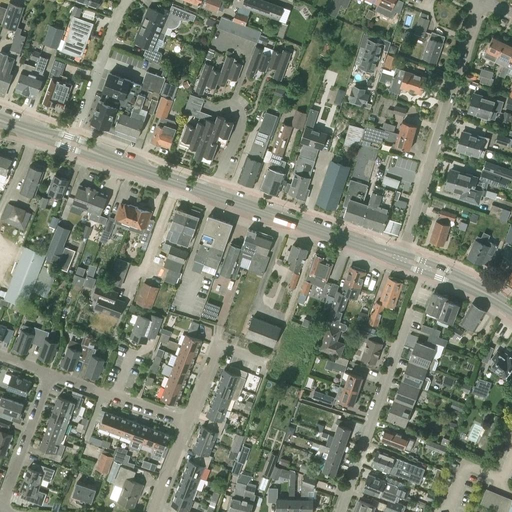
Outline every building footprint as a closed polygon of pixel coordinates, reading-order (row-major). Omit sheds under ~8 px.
[(217,12),(222,0),(186,0),(204,7),(217,12)] [(284,7),(264,0),(233,0),(232,4),(242,7),(242,6),(279,20),(284,7)] [(336,17),(341,5),(343,0),(331,0),(326,13),(336,17)] [(392,10),(396,0),(380,0),(379,4),(392,10)] [(17,30),(25,6),(10,2),(8,8),(7,8),(1,25),(17,30)] [(79,16),(82,8),(75,6),(73,14),(79,16)] [(150,8),(143,25),(161,33),(164,34),(166,28),(168,28),(170,29),(171,29),(173,28),(175,28),(176,27),(178,26),(179,25),(180,23),(181,22),(190,21),(190,20),(194,22),(197,16),(173,6),(171,11),(164,9),(162,13),(150,8)] [(85,9),(83,16),(93,20),(95,13),(85,9)] [(371,19),(375,11),(369,9),(365,17),(371,19)] [(245,25),(248,16),(236,11),(233,20),(245,25)] [(392,28),(398,17),(390,12),(384,24),(392,28)] [(81,58),(93,24),(74,17),(61,51),(81,58)] [(224,30),(228,19),(223,17),(219,27),(224,30)] [(424,37),(430,21),(420,18),(415,34),(424,37)] [(229,32),(234,21),(228,19),(224,30),(229,32)] [(235,34),(239,23),(234,21),(229,32),(235,34)] [(240,36),(244,25),(239,23),(235,34),(240,36)] [(57,49),(64,29),(49,24),(43,44),(57,49)] [(164,34),(161,33),(143,25),(135,43),(148,48),(144,57),(159,63),(162,55),(161,53),(157,52),(164,34)] [(246,38),(250,27),(244,25),(240,36),(246,38)] [(18,59),(20,53),(26,36),(21,35),(23,29),(18,27),(8,55),(0,78),(0,95),(4,97),(13,72),(10,70),(14,58),(18,59)] [(251,40),(255,30),(250,27),(246,38),(251,40)] [(257,42),(261,32),(255,30),(251,40),(257,42)] [(360,46),(355,64),(360,66),(362,66),(361,69),(370,72),(371,69),(373,70),(382,44),(381,44),(382,39),(364,33),(360,46)] [(443,43),(445,37),(433,33),(431,39),(430,39),(423,58),(436,63),(443,43)] [(268,39),(261,37),(259,42),(266,45),(268,39)] [(495,62),(504,42),(493,37),(484,56),(495,62)] [(507,71),(509,68),(509,67),(506,66),(511,53),(511,45),(504,42),(495,62),(503,65),(501,70),(504,72),(505,70),(507,71)] [(329,58),(333,45),(325,43),(320,55),(329,58)] [(266,55),(263,53),(264,50),(257,47),(247,74),(254,77),(258,67),(266,70),(265,72),(266,72),(269,65),(272,56),(267,54),(266,55)] [(211,60),(214,53),(208,50),(205,58),(211,60)] [(283,54),(279,53),(279,52),(274,50),(272,56),(269,65),(278,68),(274,78),(281,80),(291,53),(284,50),(283,54)] [(31,59),(37,61),(40,55),(40,53),(34,51),(31,59)] [(0,78),(8,55),(3,53),(0,60),(0,78)] [(384,65),(395,68),(398,56),(387,53),(384,65)] [(35,67),(26,92),(30,94),(30,93),(37,95),(43,78),(42,78),(49,58),(40,55),(37,61),(35,67)] [(237,64),(234,63),(235,59),(227,56),(221,73),(222,73),(218,84),(225,86),(229,77),(237,80),(236,81),(237,82),(243,65),(238,63),(237,64)] [(55,59),(53,64),(64,68),(66,63),(55,59)] [(26,92),(35,67),(26,64),(23,71),(22,71),(16,88),(23,90),(22,91),(26,92)] [(216,72),(212,71),(214,66),(206,64),(196,91),(204,94),(207,85),(215,88),(215,89),(216,89),(218,84),(222,73),(221,73),(216,71),(216,72)] [(394,77),(424,86),(426,78),(397,69),(396,71),(394,77)] [(492,79),(493,76),(491,75),(492,72),(482,69),(480,75),(482,75),(492,79)] [(52,78),(44,102),(51,105),(52,102),(55,104),(55,105),(64,108),(72,85),(65,83),(67,77),(61,75),(51,71),(49,77),(52,78)] [(115,130),(138,138),(151,104),(156,106),(166,78),(147,71),(142,85),(110,73),(103,91),(108,92),(104,103),(99,101),(92,122),(109,128),(110,127),(115,129),(115,130)] [(421,94),(424,86),(394,77),(389,75),(387,81),(393,82),(390,90),(400,93),(402,88),(421,94)] [(491,85),(493,79),(492,79),(482,75),(480,82),(491,85)] [(166,82),(161,94),(169,97),(173,85),(166,82)] [(351,99),(350,100),(360,103),(361,102),(365,104),(368,95),(363,94),(364,90),(354,87),(353,91),(352,90),(350,99),(351,99)] [(191,95),(189,100),(200,105),(202,99),(191,95)] [(497,112),(499,105),(494,104),(495,101),(474,95),(471,103),(492,109),(492,111),(497,112)] [(158,127),(153,141),(161,144),(161,143),(170,146),(176,129),(175,129),(177,125),(175,121),(166,118),(172,102),(170,101),(164,98),(157,116),(161,117),(159,120),(166,123),(165,126),(164,129),(158,127)] [(189,100),(187,106),(198,110),(200,105),(189,100)] [(495,119),(497,112),(492,111),(492,109),(471,103),(469,111),(495,119)] [(392,117),(393,112),(404,116),(406,108),(396,105),(394,110),(388,108),(386,115),(392,117)] [(198,110),(187,106),(185,112),(196,116),(198,110)] [(303,129),(308,113),(296,109),(291,125),(303,129)] [(304,143),(300,156),(313,160),(318,148),(322,149),(327,134),(312,129),(318,112),(311,109),(305,127),(307,127),(302,142),(304,143)] [(229,122),(225,121),(226,119),(217,116),(215,122),(211,135),(209,140),(217,143),(219,138),(228,141),(234,123),(229,121),(229,122)] [(211,135),(215,122),(205,119),(203,124),(206,125),(203,132),(211,135)] [(197,150),(203,132),(206,125),(203,124),(198,122),(196,128),(193,127),(193,126),(188,124),(182,143),(190,146),(189,147),(197,150)] [(394,133),(396,125),(384,122),(383,126),(380,126),(379,128),(394,133)] [(413,138),(413,136),(414,136),(415,133),(415,132),(416,126),(403,122),(399,134),(413,138)] [(278,169),(279,165),(282,159),(283,155),(282,155),(293,127),(283,124),(276,144),(277,144),(268,168),(269,168),(261,189),(270,192),(278,169)] [(394,133),(379,128),(365,124),(362,137),(370,139),(382,143),(384,137),(397,141),(396,146),(409,150),(413,138),(399,134),(394,133)] [(358,148),(363,129),(350,125),(344,144),(358,148)] [(261,163),(270,135),(258,131),(250,154),(252,155),(251,159),(247,158),(239,181),(254,186),(262,163),(261,163)] [(212,162),(218,144),(217,143),(209,140),(211,135),(203,132),(197,150),(194,157),(202,160),(203,158),(212,162)] [(483,139),(462,132),(460,141),(480,147),(480,148),(485,150),(485,149),(486,149),(489,139),(484,137),(483,139)] [(507,146),(510,138),(498,134),(495,142),(507,146)] [(485,150),(480,148),(480,147),(460,141),(457,149),(479,156),(480,155),(483,157),(485,150),(486,150),(486,149),(485,149),(485,150)] [(361,224),(367,204),(364,203),(368,188),(367,188),(379,150),(361,145),(344,206),(347,207),(344,219),(361,224)] [(0,172),(6,174),(11,159),(1,156),(0,157),(0,172)] [(315,161),(313,160),(300,156),(299,156),(293,173),(296,174),(292,184),(288,183),(286,191),(297,195),(297,196),(309,200),(312,191),(306,189),(310,179),(309,178),(315,161)] [(511,170),(486,161),(483,170),(501,176),(511,179),(511,170)] [(341,189),(348,167),(332,162),(324,183),(317,202),(328,206),(329,205),(336,207),(342,189),(341,189)] [(35,196),(43,171),(29,166),(20,191),(35,196)] [(278,195),(285,174),(281,173),(282,171),(278,169),(270,192),(278,195)] [(466,175),(451,170),(449,178),(470,184),(470,186),(474,187),(476,181),(472,180),(474,175),(466,173),(466,175)] [(501,176),(483,170),(479,179),(497,185),(498,184),(507,188),(510,179),(501,176)] [(61,196),(67,180),(55,175),(51,186),(50,185),(48,192),(49,192),(48,195),(53,196),(54,194),(61,196)] [(400,180),(385,175),(382,184),(397,189),(400,180)] [(474,187),(470,186),(470,184),(449,178),(446,187),(468,194),(468,193),(480,197),(481,194),(486,196),(487,195),(496,197),(498,193),(481,188),(481,189),(474,187)] [(383,231),(393,199),(383,195),(385,187),(375,184),(368,204),(367,204),(361,224),(383,231)] [(87,188),(79,185),(72,204),(70,211),(77,214),(72,226),(81,229),(84,223),(86,217),(81,214),(83,209),(88,210),(96,190),(88,187),(87,188)] [(100,215),(107,196),(103,195),(103,194),(96,191),(96,190),(88,210),(91,212),(89,218),(97,221),(100,215)] [(45,208),(49,198),(42,195),(38,205),(45,208)] [(128,205),(123,203),(122,203),(116,218),(116,220),(109,217),(105,230),(111,232),(115,222),(129,227),(130,223),(136,206),(130,204),(128,205)] [(23,230),(30,213),(8,204),(1,220),(23,230)] [(500,218),(503,208),(492,204),(489,214),(500,218)] [(144,230),(145,228),(151,212),(136,206),(130,223),(129,227),(142,233),(140,240),(148,242),(151,233),(144,230)] [(177,241),(187,213),(177,209),(170,228),(174,229),(171,239),(177,241)] [(198,216),(199,211),(192,209),(190,213),(187,213),(177,241),(188,245),(191,236),(192,236),(198,216)] [(454,221),(456,214),(441,210),(439,216),(437,222),(436,221),(430,241),(431,241),(431,243),(435,244),(437,243),(443,245),(449,225),(448,225),(450,219),(454,221)] [(511,214),(506,212),(503,220),(508,222),(511,214)] [(472,213),(470,221),(476,222),(478,215),(472,213)] [(56,228),(59,218),(53,216),(50,226),(56,228)] [(217,268),(220,260),(227,240),(233,225),(208,216),(199,242),(201,243),(192,270),(201,273),(204,263),(206,264),(217,268)] [(84,237),(89,225),(84,223),(81,229),(79,235),(84,237)] [(58,267),(66,247),(63,246),(70,230),(59,225),(45,262),(58,267)] [(254,251),(257,242),(253,240),(256,231),(248,229),(242,247),(231,243),(220,273),(236,279),(244,256),(251,259),(254,251)] [(263,275),(269,257),(266,256),(273,237),(256,231),(253,240),(257,242),(254,251),(255,251),(249,270),(263,275)] [(497,245),(487,240),(489,235),(484,233),(481,238),(478,236),(468,257),(482,263),(488,251),(493,254),(497,245)] [(303,264),(308,250),(292,245),(290,251),(287,250),(285,257),(291,260),(289,267),(295,269),(288,287),(294,289),(300,273),(299,271),(302,263),(303,264)] [(170,251),(164,266),(169,268),(179,272),(183,263),(184,263),(188,252),(171,246),(170,251)] [(24,305),(44,255),(25,247),(5,298),(24,305)] [(68,271),(75,250),(66,247),(58,267),(68,271)] [(306,280),(312,282),(324,286),(332,263),(331,263),(332,260),(331,258),(328,257),(327,258),(326,261),(322,260),(323,256),(316,253),(306,280)] [(113,273),(125,277),(130,263),(118,258),(113,273)] [(46,297),(56,271),(42,266),(39,274),(32,293),(46,297)] [(78,266),(75,274),(83,276),(86,268),(78,266)] [(359,289),(365,272),(350,267),(344,284),(345,284),(342,293),(337,291),(335,297),(328,319),(333,320),(339,323),(339,322),(348,295),(356,298),(359,289)] [(181,278),(183,273),(169,269),(165,281),(177,285),(179,278),(181,278)] [(82,287),(86,277),(83,276),(75,274),(75,273),(71,283),(82,287)] [(97,279),(88,276),(84,285),(93,289),(97,279)] [(307,294),(312,282),(306,280),(305,279),(301,292),(307,294)] [(394,308),(402,284),(388,279),(380,304),(376,302),(369,323),(377,326),(384,306),(387,308),(388,306),(394,308)] [(378,289),(380,281),(371,279),(369,287),(378,289)] [(151,309),(159,287),(144,282),(136,303),(151,309)] [(335,297),(337,291),(339,285),(332,283),(328,295),(335,297)] [(119,317),(124,301),(116,298),(118,292),(98,284),(93,297),(99,299),(96,308),(119,317)] [(214,292),(223,293),(224,286),(215,284),(214,292)] [(301,292),(298,302),(304,304),(307,294),(301,292)] [(444,309),(447,300),(448,297),(435,293),(432,301),(430,300),(426,311),(438,315),(441,308),(444,309)] [(455,316),(459,304),(447,300),(444,309),(441,308),(438,315),(437,317),(450,322),(453,315),(455,316)] [(475,330),(484,315),(486,312),(472,304),(461,322),(475,330)] [(365,321),(367,313),(360,311),(357,319),(365,321)] [(156,338),(163,319),(150,314),(149,319),(139,315),(131,338),(146,343),(149,335),(156,338)] [(273,346),(280,327),(253,318),(246,336),(273,346)] [(339,323),(333,320),(331,326),(328,325),(320,350),(338,356),(335,363),(346,367),(349,360),(340,357),(345,344),(337,341),(341,330),(344,331),(346,330),(347,326),(346,324),(339,322),(339,323)] [(182,345),(198,351),(202,340),(194,337),(199,324),(192,321),(187,334),(186,334),(182,345)] [(34,328),(24,324),(22,329),(17,342),(16,341),(13,349),(19,351),(19,350),(27,353),(32,340),(37,342),(42,329),(35,326),(34,328)] [(438,337),(440,331),(423,325),(420,331),(430,334),(438,337)] [(459,337),(462,331),(454,326),(449,335),(455,339),(457,336),(459,337)] [(55,354),(57,348),(56,348),(58,342),(47,339),(50,332),(42,329),(37,342),(43,344),(38,357),(42,358),(41,360),(47,362),(48,360),(51,361),(53,354),(55,354)] [(375,364),(382,344),(374,341),(376,335),(363,330),(359,340),(367,343),(361,359),(375,364)] [(445,346),(447,340),(438,337),(430,334),(428,340),(445,346)] [(89,346),(92,338),(86,336),(83,344),(82,343),(80,350),(69,346),(64,359),(63,358),(60,366),(66,369),(66,367),(74,370),(79,357),(85,360),(90,346),(89,346)] [(435,370),(438,362),(437,358),(432,356),(435,349),(416,341),(409,361),(427,368),(435,370)] [(194,362),(198,351),(182,345),(178,356),(194,362)] [(102,372),(105,366),(103,366),(105,360),(95,356),(97,349),(90,346),(85,360),(90,362),(86,374),(89,375),(88,377),(94,379),(95,378),(98,379),(101,372),(102,372)] [(108,373),(116,377),(126,353),(118,350),(108,373)] [(506,357),(497,352),(492,359),(495,361),(490,367),(504,377),(505,377),(509,380),(511,375),(511,372),(510,371),(511,367),(511,358),(507,355),(506,357)] [(189,372),(194,362),(178,356),(174,366),(189,372)] [(427,389),(431,381),(429,377),(424,375),(427,368),(409,361),(401,381),(420,388),(420,386),(427,389)] [(345,372),(346,367),(335,363),(333,368),(345,372)] [(185,383),(189,372),(174,366),(170,377),(185,383)] [(241,389),(248,372),(234,367),(232,373),(224,370),(219,381),(241,389)] [(357,391),(362,378),(349,373),(346,381),(342,380),(340,385),(357,391)] [(12,376),(6,374),(4,381),(9,383),(7,388),(27,395),(32,381),(12,374),(12,376)] [(455,379),(446,376),(443,383),(452,386),(455,379)] [(181,394),(185,383),(170,377),(165,387),(181,394)] [(236,401),(241,389),(219,381),(215,392),(231,398),(236,401)] [(412,406),(420,388),(401,381),(394,400),(412,406)] [(491,383),(485,381),(484,383),(478,381),(476,387),(474,386),(472,393),(479,395),(480,394),(486,396),(488,390),(489,390),(491,383)] [(471,386),(464,383),(461,390),(468,393),(471,386)] [(353,404),(357,391),(340,385),(338,391),(342,393),(340,400),(353,404)] [(177,405),(181,394),(165,387),(161,398),(177,405)] [(59,396),(56,405),(72,412),(77,413),(83,398),(64,392),(62,397),(59,396)] [(226,410),(231,398),(215,392),(211,403),(226,410)] [(333,404),(335,397),(319,392),(317,399),(323,400),(321,406),(327,408),(329,403),(333,404)] [(19,416),(23,404),(1,396),(0,399),(0,415),(12,420),(14,414),(19,416)] [(405,426),(412,406),(394,400),(386,419),(405,426)] [(223,428),(225,422),(227,418),(226,416),(224,416),(226,410),(211,403),(206,415),(214,418),(211,423),(223,428)] [(68,423),(72,412),(56,405),(51,416),(68,423)] [(110,431),(116,415),(106,411),(100,427),(110,431)] [(121,435),(127,419),(116,415),(110,431),(121,435)] [(64,433),(68,423),(51,416),(48,427),(64,433)] [(0,423),(9,427),(11,421),(0,417),(0,423)] [(132,439),(138,423),(127,419),(121,435),(131,439),(132,439)] [(347,440),(351,428),(341,425),(343,420),(338,419),(336,424),(338,425),(335,436),(347,440)] [(143,443),(148,427),(138,423),(132,439),(131,439),(129,445),(140,449),(142,443),(143,443)] [(219,437),(223,428),(211,423),(209,429),(202,426),(197,437),(213,444),(216,436),(219,437)] [(317,424),(315,429),(317,430),(322,432),(324,426),(317,424)] [(289,426),(286,432),(288,433),(290,434),(293,435),(295,428),(289,426)] [(61,443),(64,433),(48,427),(44,437),(61,443)] [(153,447),(159,431),(148,427),(143,443),(153,447)] [(410,451),(414,440),(402,435),(385,429),(381,441),(397,447),(397,446),(410,451)] [(0,454),(4,456),(12,435),(0,430),(0,454)] [(328,438),(329,434),(322,432),(317,430),(322,432),(320,436),(328,438)] [(162,457),(170,435),(159,431),(153,447),(151,452),(162,457)] [(238,452),(244,436),(236,433),(230,449),(238,452)] [(343,452),(347,440),(335,436),(331,447),(343,452)] [(60,461),(65,445),(61,443),(44,437),(40,447),(46,449),(44,455),(60,461)] [(210,462),(212,456),(209,455),(213,444),(197,437),(193,449),(200,452),(198,457),(210,462)] [(443,437),(441,443),(449,447),(451,440),(443,437)] [(447,455),(450,447),(428,439),(425,447),(447,455)] [(313,441),(312,447),(318,450),(320,444),(313,441)] [(339,463),(343,452),(331,447),(320,444),(318,450),(323,451),(321,457),(327,459),(339,463)] [(244,463),(250,448),(243,445),(241,451),(239,451),(236,459),(231,473),(238,476),(243,462),(244,463)] [(123,463),(126,454),(115,450),(114,453),(116,454),(113,460),(123,463)] [(422,477),(422,476),(425,469),(395,458),(395,457),(377,450),(374,458),(422,477)] [(108,473),(114,457),(102,452),(96,469),(108,473)] [(319,461),(321,457),(309,453),(307,457),(319,461)] [(134,467),(135,464),(128,462),(130,456),(126,454),(123,463),(134,467)] [(207,468),(210,462),(198,457),(196,463),(188,460),(184,472),(200,478),(204,467),(207,468)] [(422,477),(374,458),(371,466),(388,472),(389,472),(419,484),(422,477)] [(335,475),(339,463),(327,459),(323,471),(335,475)] [(114,461),(107,480),(113,483),(121,464),(114,461)] [(154,470),(156,464),(148,461),(146,467),(154,470)] [(270,477),(275,464),(269,461),(264,474),(270,477)] [(302,464),(300,470),(309,473),(311,468),(302,464)] [(289,478),(289,470),(275,465),(271,477),(278,479),(279,475),(289,478)] [(50,481),(54,469),(45,466),(43,472),(29,467),(25,478),(40,484),(42,479),(50,481)] [(140,494),(143,485),(132,481),(136,472),(121,466),(114,484),(123,488),(118,501),(134,507),(139,494),(140,494)] [(301,499),(294,499),(295,471),(290,469),(289,499),(288,511),(301,511),(301,499)] [(196,488),(200,478),(184,472),(180,482),(196,488)] [(406,498),(409,490),(397,486),(385,481),(368,474),(365,482),(397,494),(397,495),(406,498)] [(313,490),(313,488),(316,479),(304,475),(301,484),(301,499),(301,511),(313,511),(314,500),(308,499),(309,490),(313,490)] [(42,505),(46,493),(38,490),(40,484),(25,478),(20,490),(26,492),(24,498),(42,505)] [(91,503),(97,487),(78,481),(72,497),(76,498),(75,500),(77,502),(85,504),(87,503),(87,502),(91,503)] [(238,511),(246,485),(247,484),(237,481),(233,496),(228,511),(238,511)] [(191,499),(196,488),(180,482),(176,493),(191,499)] [(395,501),(397,495),(397,494),(365,482),(362,490),(379,497),(380,496),(388,499),(387,504),(400,510),(402,504),(395,501)] [(250,511),(255,494),(253,494),(255,486),(247,484),(246,485),(238,511),(250,511)] [(276,511),(288,511),(289,499),(277,498),(277,487),(269,487),(268,501),(276,501),(276,511)] [(511,511),(511,500),(511,501),(505,498),(486,490),(480,503),(501,511),(511,511)] [(191,511),(187,510),(191,499),(176,493),(171,504),(179,507),(177,511),(191,511)] [(373,511),(375,506),(360,500),(355,511),(373,511)]
